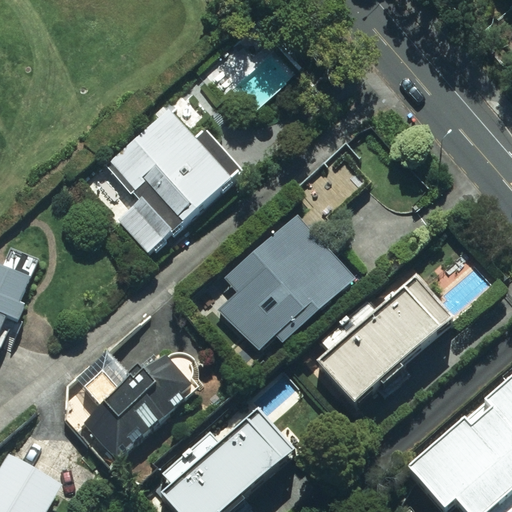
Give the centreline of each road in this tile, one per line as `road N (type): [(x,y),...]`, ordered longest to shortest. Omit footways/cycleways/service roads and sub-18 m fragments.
road 1 (unknown): [(0,422),(409,69)]
road 2 (unknown): [(317,511),(511,343)]
road 3 (secondary): [(349,0),(511,187)]
